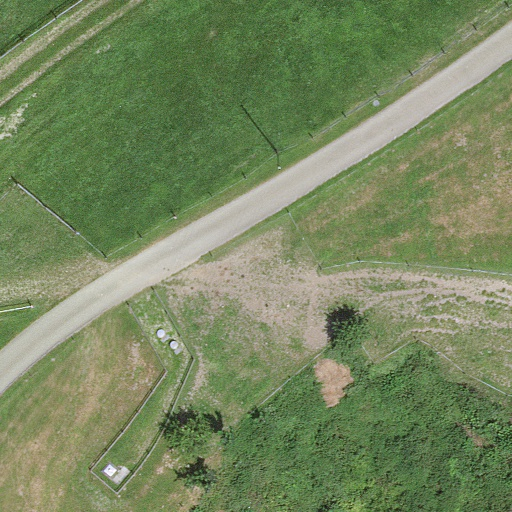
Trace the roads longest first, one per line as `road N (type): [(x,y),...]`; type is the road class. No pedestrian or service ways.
road 1 (track): [(0,384),(74,313),(427,107),(511,46)]
road 2 (track): [(74,313),(70,369),(34,511)]
road 3 (track): [(0,92),(126,0)]
